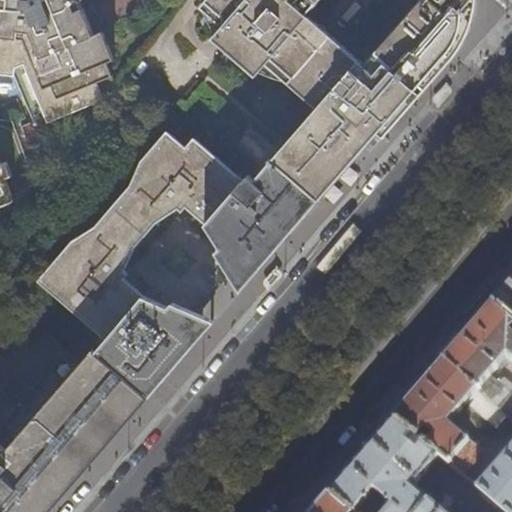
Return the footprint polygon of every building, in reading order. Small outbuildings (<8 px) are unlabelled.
[(0,0),(0,35),(24,39),(45,87),(52,84),(57,97),(96,82),(113,76),(107,62),(114,59),(103,30),(94,34),(81,2),(81,0),(0,0)] [(419,0),(374,52),(363,63),(302,8),(309,0),(207,0),(201,7),(205,11),(205,12),(207,19),(210,24),(219,36),(224,43),(235,54),(248,65),(254,69),(262,73),(277,79),(282,81),(286,81),(318,109),(272,161),(318,202),(335,182),(378,132),(384,137),(404,114),(445,66),(453,57),(458,50),(462,45),(467,36),(472,22),(475,9),(474,0),(419,0)] [(103,100),(96,82),(57,97),(52,84),(45,87),(24,39),(0,35),(0,74),(14,77),(33,122),(45,119),(46,123),(103,100)] [(447,82),(433,97),(438,108),(453,92),(447,82)] [(300,223),(318,202),(272,161),(254,182),(247,177),(242,182),(193,141),(185,149),(166,134),(141,162),(130,187),(94,228),(73,242),(38,281),(106,340),(97,351),(119,371),(148,397),(149,398),(198,342),(216,321),(174,303),(164,312),(123,280),(127,275),(118,267),(172,206),(180,214),(185,208),(224,243),(215,253),(240,293),(241,291),(245,287),(300,223)] [(0,198),(12,195),(0,163),(0,198)] [(511,283),(494,304),(511,319),(511,283)] [(511,319),(494,304),(464,338),(444,361),(477,390),(483,394),(507,415),(511,419),(511,385),(503,378),(499,382),(491,375),(507,356),(511,360),(511,319)] [(92,462),(118,432),(127,421),(148,397),(119,371),(97,351),(94,349),(94,347),(77,367),(64,356),(5,424),(10,429),(3,445),(0,442),(0,503),(10,511),(49,511),(51,510),(92,462)] [(477,390),(444,361),(414,395),(392,421),(438,457),(449,465),(459,452),(476,465),(485,454),(448,424),(477,390)] [(507,415),(483,394),(472,407),(497,428),(507,415)] [(438,457),(392,421),(357,461),(328,494),(349,511),(380,511),(384,508),(375,501),(379,496),(393,508),(389,511),(442,511),(413,487),(438,457)] [(511,511),(511,445),(477,487),(483,492),(506,511),(511,511)] [(459,473),(466,478),(469,473),(464,468),(459,473)] [(349,511),(328,494),(312,511),(349,511)] [(10,511),(0,503),(0,511),(10,511)]
